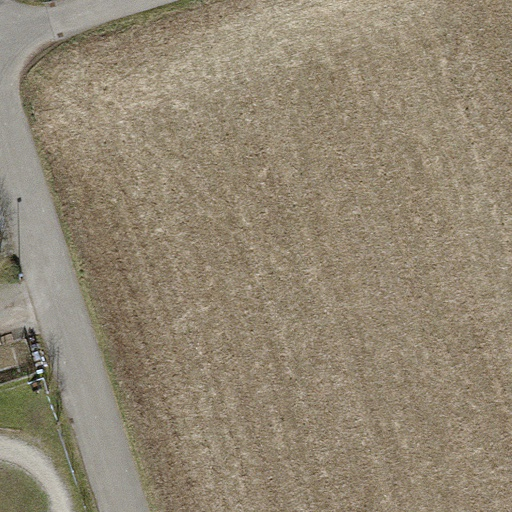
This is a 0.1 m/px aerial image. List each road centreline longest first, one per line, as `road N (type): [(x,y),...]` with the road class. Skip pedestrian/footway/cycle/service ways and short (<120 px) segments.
road 1 (residential): [(0,117),(123,511)]
road 2 (residential): [(0,37),(121,0)]
